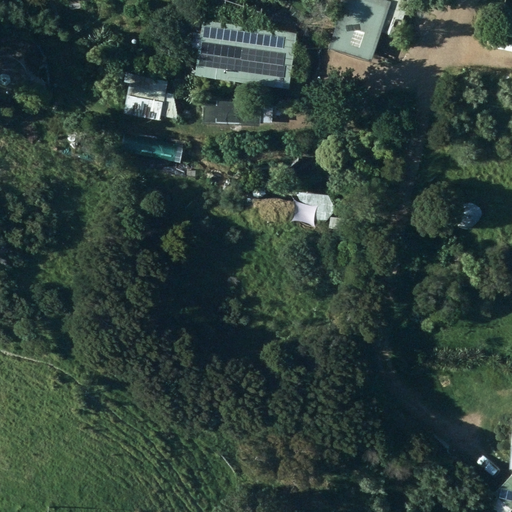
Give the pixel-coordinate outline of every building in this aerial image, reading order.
[(388,0),(346,0),(331,48),(372,62),(382,31),(397,36),(407,6),(388,0)] [(196,75),(291,89),(296,87),(300,84),(304,79),(307,75),(309,70),(310,64),(309,59),(308,53),(306,48),(302,44),(298,40),(299,33),(205,19),(196,75)] [(0,90),(3,91),(8,91),(12,91),(16,89),(20,88),(23,85),(25,82),(27,79),(29,75),(30,71),(30,67),(29,63),(28,59),(26,56),(24,53),(21,50),(17,48),(14,47),(10,46),(6,45),(2,46),(0,46),(0,90)] [(169,80),(131,73),(126,98),(161,104),(159,115),(177,118),(175,93),(167,93),(169,80)] [(262,93),(202,90),(201,118),(261,121),(262,93)] [(331,194),(296,190),(310,219),(327,221),(338,207),(331,194)] [(476,223),(483,216),(483,212),(481,209),(480,205),(477,203),(473,201),(470,201),(466,202),(461,206),(458,210),(455,215),(455,218),(455,222),(457,225),(459,227),(462,229),(466,229),(469,229),(473,226),(476,223)] [(482,273),(462,275),(463,289),(483,287),(482,273)] [(511,511),(511,455),(511,467),(511,475),(495,495),(511,510),(509,511),(511,511)]
